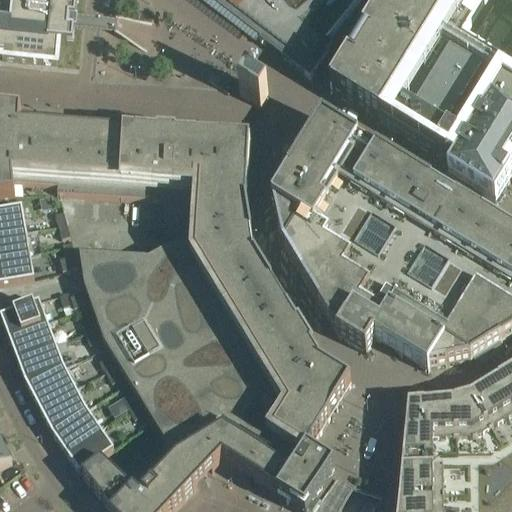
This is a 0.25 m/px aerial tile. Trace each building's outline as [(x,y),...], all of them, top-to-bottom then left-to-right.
[(511,511),(511,0),(201,0),(233,24),(173,122),(172,140),(158,139),(158,141),(80,136),(20,133),(21,117),(0,114),(0,203),(15,203),(14,189),(58,192),(57,200),(166,206),(163,257),(149,265),(80,261),(85,293),(86,297),(90,309),(104,349),(176,466),(141,504),(101,466),(82,481),(107,511),(178,511),(194,495),(223,464),(280,499),(278,503),(292,511),(319,511),(325,504),(337,484),(344,488),(351,492),(352,491),(360,494),(374,499),(384,501),(383,502),(390,503),(400,505),(399,511),(511,511)] [(0,0),(0,63),(57,69),(59,45),(73,46),(75,34),(76,23),(77,0),(0,0)] [(22,213),(0,216),(0,241),(26,237),(22,213)] [(55,220),(59,233),(67,230),(64,218),(55,220)] [(67,230),(59,233),(62,245),(70,242),(67,230)] [(26,237),(0,241),(0,265),(30,261),(26,237)] [(72,249),(63,251),(67,263),(75,261),(72,249)] [(0,265),(0,291),(34,285),(30,261),(0,265)] [(77,261),(60,265),(63,277),(80,273),(77,261)] [(86,297),(70,303),(74,315),(90,309),(86,297)] [(72,311),(68,298),(60,301),(64,313),(72,311)] [(39,307),(0,322),(8,343),(47,328),(39,307)] [(82,327),(86,339),(94,336),(90,324),(82,327)] [(47,328),(8,343),(17,365),(56,351),(47,328)] [(86,339),(90,351),(98,348),(94,336),(86,339)] [(56,351),(17,365),(25,387),(24,387),(25,388),(64,373),(56,351)] [(99,368),(106,379),(113,374),(107,363),(99,368)] [(64,373),(25,388),(38,414),(75,394),(64,373)] [(106,379),(113,389),(120,385),(113,374),(106,379)] [(75,394),(38,414),(52,439),(86,415),(75,394)] [(122,404),(128,415),(136,410),(129,400),(122,404)] [(136,410),(128,415),(135,426),(142,421),(136,410)] [(100,435),(86,415),(52,439),(52,440),(66,459),(100,435)] [(100,435),(66,459),(80,479),(114,456),(100,435)] [(0,474),(12,469),(2,449),(0,450),(0,474)]
